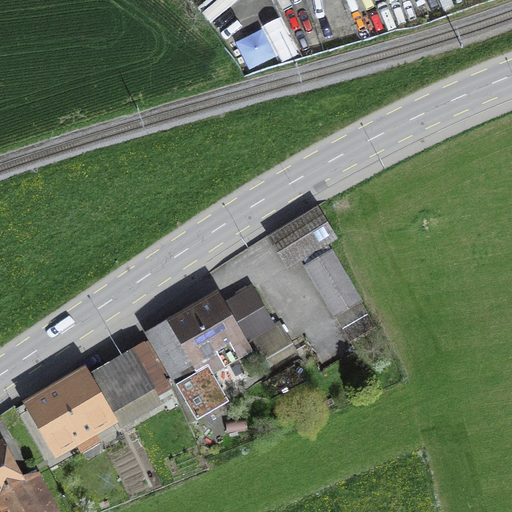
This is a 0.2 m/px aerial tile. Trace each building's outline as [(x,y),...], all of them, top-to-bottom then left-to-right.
[(251,70),(297,49),(282,17),(236,38),(251,70)] [(273,238),(289,264),(332,237),(317,212),(273,238)] [(306,266),(350,342),(376,327),(332,251),(306,266)] [(216,300),(150,339),(197,420),(229,401),(211,371),(245,351),(241,344),(273,326),(252,289),(221,307),(216,300)] [(166,382),(144,343),(33,407),(55,447),(166,382)] [(0,448),(0,493),(9,511),(51,511),(57,509),(58,511),(59,511),(39,474),(23,483),(20,477),(18,479),(1,448),(0,448)]
